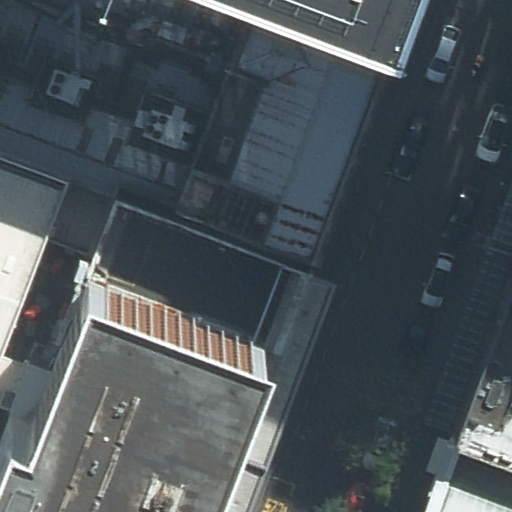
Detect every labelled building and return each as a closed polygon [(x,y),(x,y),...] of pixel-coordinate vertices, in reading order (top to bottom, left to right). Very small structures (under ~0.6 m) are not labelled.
[(389,44),(273,0),(0,0),(0,185),(129,234),(285,296),(389,44)] [(273,0),(389,44),(405,0),(273,0)] [(0,323),(46,204),(0,186),(0,323)] [(198,511),(263,351),(285,296),(129,234),(65,395),(50,389),(25,453),(0,446),(0,511),(198,511)] [(445,427),(511,451),(511,258),(508,257),(445,427)] [(511,511),(511,451),(445,427),(413,511),(511,511)]
